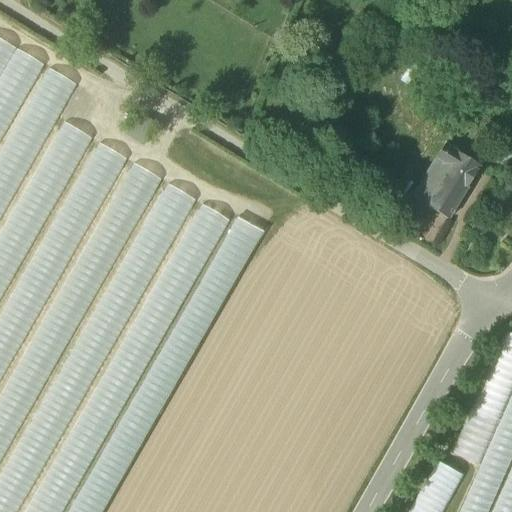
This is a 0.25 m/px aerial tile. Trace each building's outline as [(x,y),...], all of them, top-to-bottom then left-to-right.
[(509,140),(498,133),(493,141),(504,149),(509,140)] [(479,168),(445,147),(436,160),(449,168),(441,181),(450,187),(463,194),(479,168)] [(438,186),(425,178),(413,199),(435,213),(443,198),(434,193),(438,186)] [(450,187),(441,181),(438,186),(434,193),(443,198),(450,187)] [(443,198),(435,213),(447,221),(463,194),(450,187),(443,198)] [(502,244),(491,237),(484,247),(495,254),(502,244)] [(509,400),(511,389),(511,333),(490,394),(509,400)] [(476,464),(485,445),(462,434),(453,453),(476,464)] [(439,511),(462,473),(440,460),(410,511),(439,511)]
